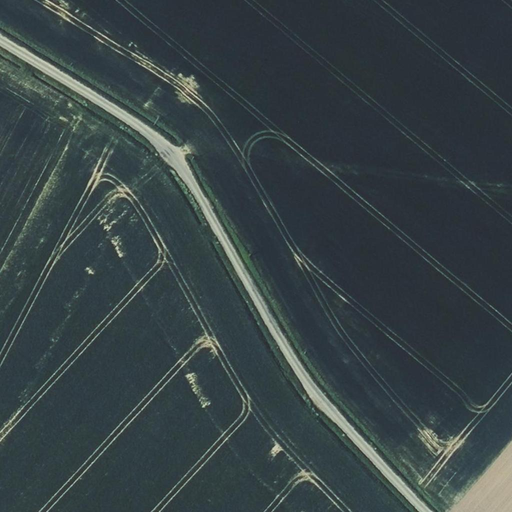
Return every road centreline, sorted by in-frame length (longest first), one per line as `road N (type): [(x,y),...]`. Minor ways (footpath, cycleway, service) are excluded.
road 1 (unclassified): [(0,40),(171,151),(297,366),(425,511)]
road 2 (track): [(171,151),(264,151),(511,247)]
